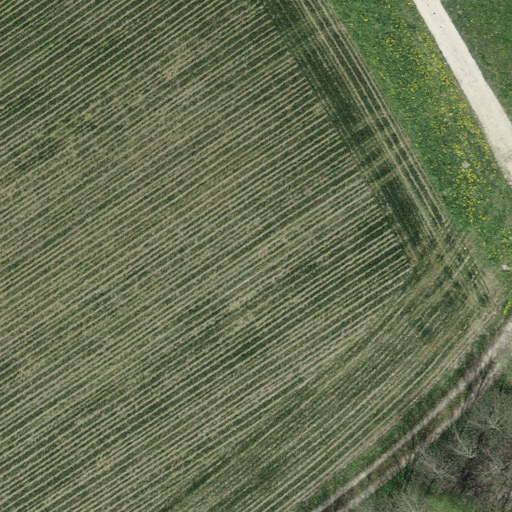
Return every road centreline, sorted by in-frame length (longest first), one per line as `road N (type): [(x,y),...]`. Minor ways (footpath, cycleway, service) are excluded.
road 1 (track): [(320,511),(406,446),(511,335)]
road 2 (track): [(511,151),(425,0)]
